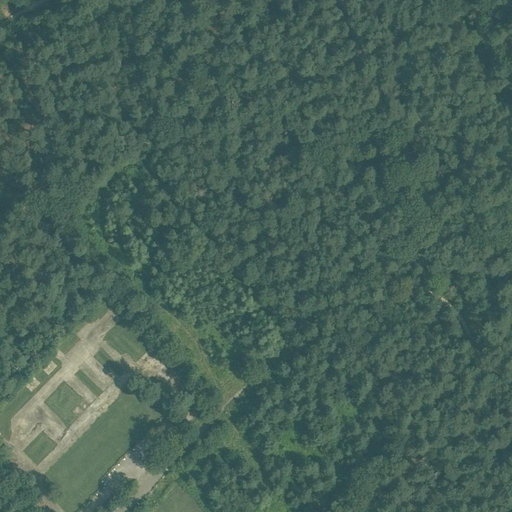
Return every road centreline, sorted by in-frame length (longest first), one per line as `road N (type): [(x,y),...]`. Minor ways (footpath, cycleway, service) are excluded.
road 1 (track): [(419,511),(483,422),(486,381),(423,270),(386,0)]
road 2 (unclassified): [(120,511),(230,397)]
